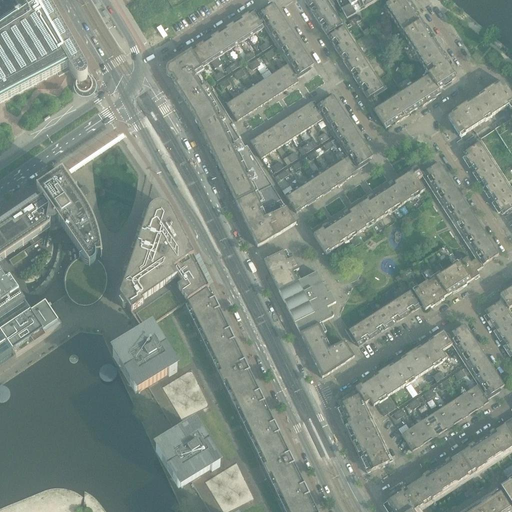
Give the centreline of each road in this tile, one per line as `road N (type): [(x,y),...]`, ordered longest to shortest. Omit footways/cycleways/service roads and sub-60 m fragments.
road 1 (secondary): [(312,401),(149,80)]
road 2 (secondary): [(130,103),(223,269),(290,414)]
road 3 (residential): [(286,0),(380,143),(392,144),(426,121)]
road 4 (residential): [(464,303),(312,401)]
road 5 (residential): [(359,497),(511,406)]
road 6 (residential): [(426,121),(476,79),(425,0)]
road 7 (tertiary): [(0,190),(130,103)]
road 8 (residential): [(511,251),(426,121)]
road 9 (tertiary): [(121,87),(0,166)]
road 10 (residential): [(246,0),(140,67)]
